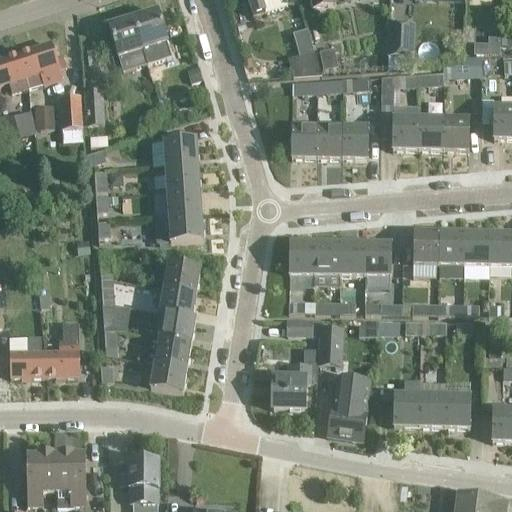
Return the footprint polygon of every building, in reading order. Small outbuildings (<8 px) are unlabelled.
[(245,0),(247,7),(252,5),(255,18),(265,15),(266,16),(287,10),(284,0),(245,0)] [(311,0),(313,11),(333,7),(331,0),(311,0)] [(159,16),(134,23),(143,53),(156,49),(161,65),(173,61),(159,16)] [(134,23),(109,31),(119,61),(124,77),(136,73),(148,69),(143,53),(134,23)] [(413,30),(390,29),(388,65),(411,66),(413,30)] [(52,49),(19,59),(30,93),(44,89),(44,90),(63,84),(52,49)] [(334,53),(320,56),(325,75),(338,72),(334,53)] [(323,81),(315,55),(287,63),(293,83),(323,81)] [(0,90),(8,88),(12,99),(30,93),(19,59),(0,65),(0,90)] [(453,72),(453,84),(480,82),(480,70),(478,61),(462,62),(463,71),(453,72)] [(511,65),(503,66),(504,79),(511,78),(511,65)] [(198,71),(189,74),(193,88),(203,85),(204,85),(199,71),(198,71)] [(445,90),(444,78),(424,79),(425,92),(445,90)] [(418,92),(418,80),(401,81),(399,81),(400,94),(418,92)] [(381,88),(381,112),(393,112),(393,94),(392,81),(381,82),(381,88)] [(352,84),(353,97),(369,96),(369,83),(352,84)] [(326,86),(327,98),(343,97),(342,85),(326,86)] [(301,88),(301,100),(318,99),(318,87),(301,88)] [(103,94),(83,95),(86,132),(104,131),(103,94)] [(81,102),(60,103),(62,136),(83,135),(82,134),(81,102)] [(54,111),(35,112),(37,134),(56,133),(54,111)] [(511,112),(494,112),(494,145),(511,145),(511,112)] [(31,117),(15,122),(20,143),(37,139),(31,117)] [(393,146),(393,157),(417,157),(418,125),(393,125),(393,146)] [(443,125),(418,125),(417,157),(442,157),(443,125)] [(443,125),(442,157),(469,158),(470,126),(443,125)] [(317,132),(291,132),(290,165),(316,165),(317,132)] [(343,133),(317,132),(316,165),(342,166),(343,133)] [(369,134),(343,133),(342,166),(368,167),(369,134)] [(195,145),(163,147),(164,172),(197,170),(195,145)] [(90,171),(106,166),(103,154),(86,159),(90,171)] [(164,172),(166,198),(198,196),(197,170),(164,172)] [(94,176),(95,193),(108,192),(106,176),(106,171),(94,172),(94,176)] [(59,184),(41,188),(45,213),(63,210),(59,184)] [(167,223),(200,221),(198,196),(166,198),(167,223)] [(34,197),(25,199),(28,212),(37,210),(34,197)] [(96,201),(97,219),(109,218),(108,201),(96,201)] [(200,221),(167,223),(169,249),(201,247),(200,221)] [(97,226),(98,244),(110,243),(109,226),(97,226)] [(413,270),(413,282),(436,283),(437,270),(439,270),(440,239),(414,238),(413,270)] [(440,239),(439,270),(464,271),(465,239),(440,239)] [(465,239),(464,271),(489,272),(490,240),(465,239)] [(511,240),(490,240),(489,272),(511,272),(511,240)] [(289,281),(288,291),(314,292),(314,282),(315,249),(289,248),(289,281)] [(314,282),(314,292),(327,292),(340,292),(340,282),(341,249),(315,249),(314,282)] [(341,249),(340,282),(366,283),(366,250),(341,249)] [(366,283),(365,294),(389,294),(390,283),(391,283),(392,250),(366,250),(366,283)] [(99,258),(100,275),(113,274),(112,257),(99,258)] [(200,274),(168,268),(164,293),(196,298),(200,274)] [(101,286),(102,301),(114,300),(113,285),(101,286)] [(196,298),(164,293),(159,318),(164,319),(197,324),(191,323),(196,298)] [(288,319),(305,319),(305,307),(288,307),(288,319)] [(340,307),(314,307),(314,319),(339,320),(340,307)] [(356,308),(340,307),(339,320),(356,320),(356,308)] [(364,320),(381,320),(381,308),(364,308),(364,320)] [(116,327),(115,309),(102,310),(103,327),(116,327)] [(411,321),(428,321),(429,309),(411,309),(411,321)] [(463,309),(437,309),(437,322),(463,322),(463,309)] [(480,310),(463,309),(463,322),(479,322),(480,310)] [(487,322),(505,323),(505,310),(488,310),(487,322)] [(164,321),(160,345),(192,351),(197,324),(164,319),(164,321)] [(404,326),(404,339),(421,339),(421,327),(404,326)] [(318,343),(319,328),(285,327),(285,345),(311,345),(311,343),(318,343)] [(400,327),(379,327),(379,340),(399,340),(400,327)] [(430,327),(430,339),(446,340),(447,327),(430,327)] [(473,327),(455,327),(455,340),(472,340),(473,327)] [(45,358),(45,384),(80,383),(80,346),(79,346),(79,329),(62,329),(62,346),(60,347),(60,358),(45,358)] [(321,332),(319,370),(341,371),(343,333),(321,332)] [(104,336),(105,353),(117,353),(116,335),(104,336)] [(10,359),(0,358),(0,373),(11,374),(11,384),(45,384),(45,358),(41,358),(41,342),(27,343),(27,359),(10,359)] [(188,375),(192,351),(160,345),(155,369),(188,375)] [(183,400),(188,375),(155,369),(151,395),(183,400)] [(100,371),(101,389),(113,388),(113,387),(119,387),(118,372),(112,372),(112,371),(100,371)] [(290,372),(290,384),(274,383),(273,415),(305,416),(306,390),(312,390),(312,373),(290,372)] [(511,372),(502,372),(502,385),(511,385),(511,372)] [(332,414),(328,441),(362,447),(367,420),(365,420),(370,388),(339,383),(334,415),(332,414)] [(394,400),(393,433),(419,433),(420,401),(404,400),(394,400)] [(420,401),(419,433),(445,434),(445,401),(420,401)] [(445,401),(445,434),(470,434),(471,402),(445,401)] [(511,446),(511,415),(492,415),(492,447),(511,446)] [(56,461),(57,498),(57,511),(85,511),(84,475),(89,474),(89,465),(84,465),(84,461),(75,461),(75,458),(59,458),(59,461),(56,461)] [(29,466),(25,466),(25,476),(29,476),(29,511),(43,511),(43,498),(57,498),(56,461),(56,459),(39,459),(39,462),(29,462),(29,466)] [(157,511),(157,508),(159,508),(159,494),(160,494),(159,466),(131,467),(131,494),(133,494),(133,508),(131,508),(132,511),(157,511)] [(511,511),(511,508),(511,509),(511,511),(496,509),(496,506),(459,501),(456,511),(511,511)]
